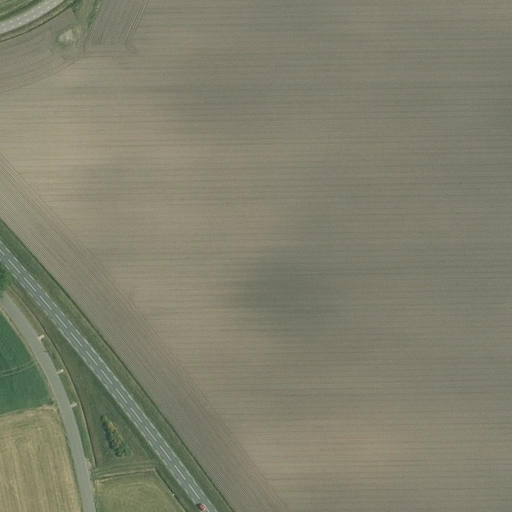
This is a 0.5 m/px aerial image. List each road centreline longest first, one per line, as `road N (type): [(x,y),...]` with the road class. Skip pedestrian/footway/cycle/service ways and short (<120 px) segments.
road 1 (secondary): [(208,511),(0,250)]
road 2 (unclassified): [(89,511),(53,379),(0,295)]
